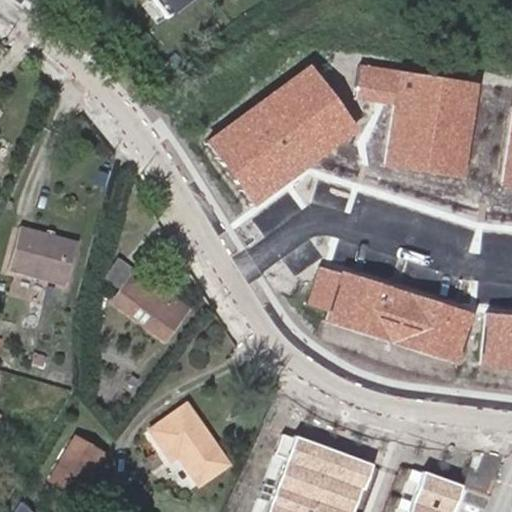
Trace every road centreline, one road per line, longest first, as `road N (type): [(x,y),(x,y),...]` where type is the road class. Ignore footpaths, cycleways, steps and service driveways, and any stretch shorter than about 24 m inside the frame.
road 1 (residential): [(0,0),(40,21),(132,135),(252,311),(328,381),(431,413),(511,426)]
road 2 (unknown): [(277,334),(156,404),(133,432),(118,484)]
